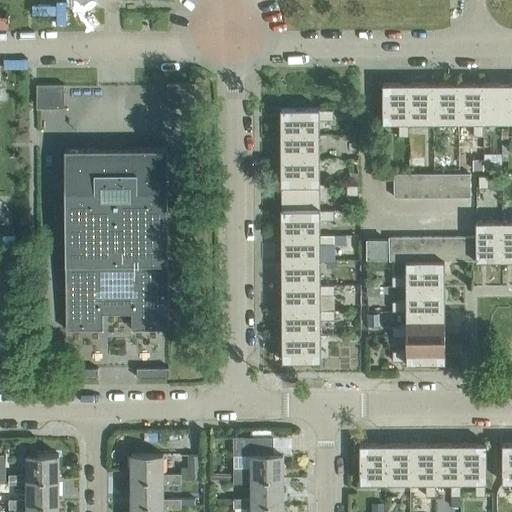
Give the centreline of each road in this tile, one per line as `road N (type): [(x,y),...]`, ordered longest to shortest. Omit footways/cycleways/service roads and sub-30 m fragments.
road 1 (residential): [(233,403),(235,43)]
road 2 (residential): [(478,43),(235,43)]
road 3 (residential): [(235,43),(0,46)]
road 4 (residential): [(328,403),(511,403)]
road 5 (unknown): [(450,403),(448,323),(456,286),(511,277)]
road 6 (residential): [(99,407),(233,403)]
